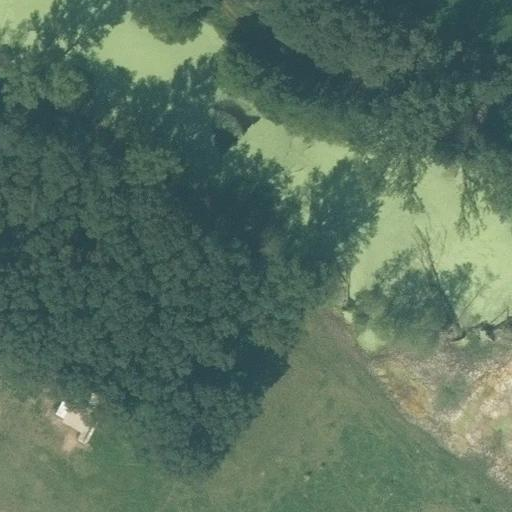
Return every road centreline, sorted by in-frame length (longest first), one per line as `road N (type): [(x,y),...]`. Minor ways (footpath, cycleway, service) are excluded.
road 1 (track): [(226,0),(276,37),(343,69),(436,38)]
road 2 (track): [(511,74),(373,0)]
